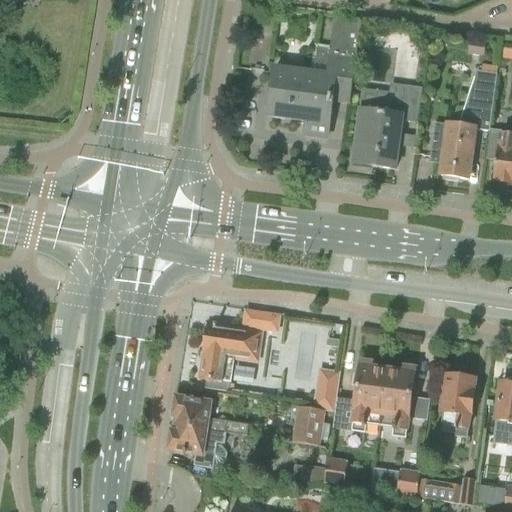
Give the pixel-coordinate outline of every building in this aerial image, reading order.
[(273,72),(268,117),(306,122),(304,138),(326,140),(330,102),(347,104),(349,104),(354,57),(358,21),(335,18),(331,52),(316,50),(313,76),(273,72)] [(469,42),(467,55),(483,58),(485,45),(469,42)] [(469,180),(475,130),(489,132),(490,123),(497,75),(475,73),(474,80),(457,127),(447,126),(446,134),(433,132),(430,159),(442,160),(440,177),(444,177),(443,180),(457,182),(458,179),(469,180)] [(356,156),(355,164),(371,166),(371,168),(395,171),(398,148),(399,136),(401,123),(418,125),(421,105),(422,90),(407,89),(403,88),(390,87),(389,95),(362,92),(361,96),(359,113),(359,114),(364,115),(361,136),(359,156),(356,156)] [(489,132),(485,160),(497,162),(497,164),(495,164),(495,170),(496,170),(494,184),(498,185),(497,188),(509,190),(510,187),(511,186),(511,138),(501,137),(501,134),(489,132)] [(203,354),(199,381),(206,382),(204,391),(228,395),(230,384),(234,359),(256,362),(261,331),(275,333),(278,320),(247,315),(244,334),(216,329),(216,327),(214,326),(214,329),(206,328),(202,354),(203,354)] [(326,339),(325,347),(338,349),(339,341),(326,339)] [(333,413),(331,430),(351,433),(365,435),(366,426),(379,427),(387,373),(370,370),(371,365),(360,363),(358,383),(355,403),(335,401),(333,413)] [(387,373),(379,427),(392,429),(391,439),(404,440),(414,371),(404,369),(403,375),(387,373)] [(445,377),(443,397),(440,415),(442,415),(440,427),(454,429),(453,438),(466,440),(469,416),(471,416),(474,393),(473,392),(474,382),(462,380),(461,378),(451,376),(449,378),(445,377)] [(494,432),(492,446),(511,448),(511,384),(504,383),(503,386),(500,385),(497,405),(494,432)] [(313,410),(320,411),(333,413),(336,391),(317,388),(313,410)] [(175,418),(174,426),(225,434),(227,426),(227,424),(207,421),(209,405),(176,400),(176,404),(174,404),(172,414),(174,415),(174,418),(175,418)] [(320,411),(296,408),(291,444),(315,447),(320,411)] [(227,426),(225,434),(246,437),(248,427),(227,424),(227,426)] [(225,434),(174,426),(173,434),(171,434),(171,438),(169,437),(167,448),(169,448),(168,452),(183,454),(183,456),(186,456),(186,455),(194,456),(193,467),(212,471),(213,467),(216,468),(224,463),(225,454),(220,447),(216,447),(216,445),(224,446),(225,434)] [(325,470),(322,485),(344,487),(347,461),(326,459),(325,470)] [(301,467),(299,482),(322,485),(325,470),(301,467)] [(400,472),(396,496),(417,499),(419,481),(420,475),(400,472)] [(419,481),(417,499),(471,507),(475,483),(463,481),(462,485),(462,488),(456,487),(455,490),(429,486),(430,482),(419,481)]
